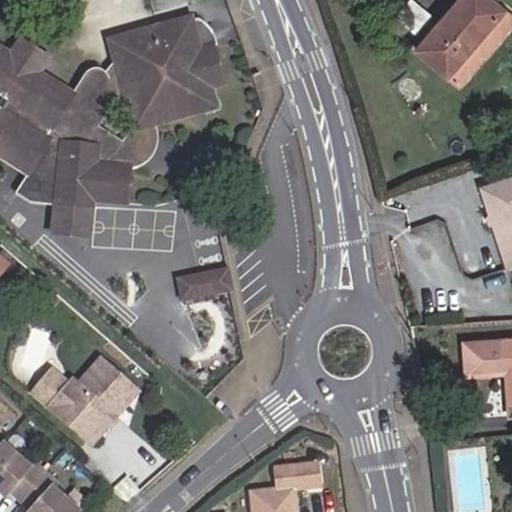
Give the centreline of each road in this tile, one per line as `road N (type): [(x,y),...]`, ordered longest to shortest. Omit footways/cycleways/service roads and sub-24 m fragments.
road 1 (residential): [(343,235),(322,120),(277,0)]
road 2 (residential): [(312,384),(158,511)]
road 3 (residential): [(393,511),(362,395)]
